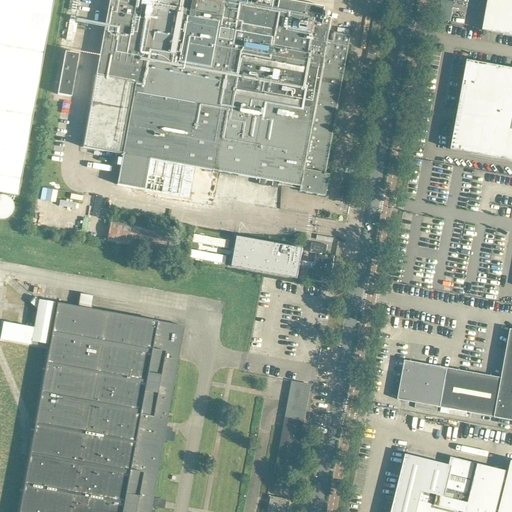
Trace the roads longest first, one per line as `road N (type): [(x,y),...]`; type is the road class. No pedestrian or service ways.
road 1 (tertiary): [(316,511),(408,0)]
road 2 (unknown): [(335,212),(81,164),(101,0)]
road 3 (unknown): [(209,355),(209,317),(195,304),(155,290),(0,267)]
road 4 (unknown): [(369,0),(335,212)]
road 5 (unknown): [(209,355),(179,511)]
